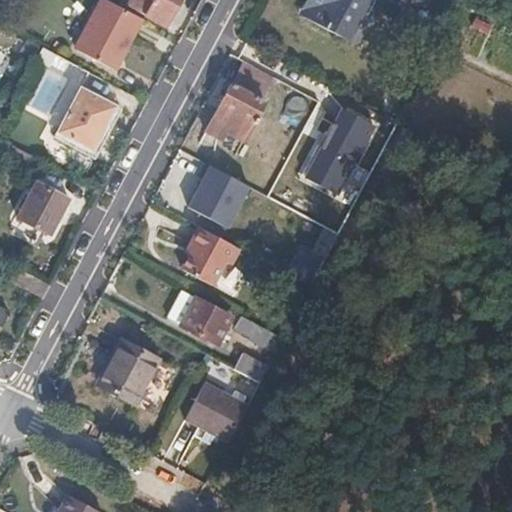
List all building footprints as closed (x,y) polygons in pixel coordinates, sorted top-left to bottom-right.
[(108,1),(105,0),(102,0),(75,51),(80,54),(108,1)] [(140,19),(141,20),(165,32),(181,0),(132,0),(130,5),(144,12),(140,19)] [(315,0),(306,18),(350,41),(372,0),(315,0)] [(113,72),(141,20),(140,19),(108,1),(80,54),(113,72)] [(98,94),(105,82),(76,66),(69,80),(98,94)] [(231,87),(208,132),(242,150),(265,105),(260,102),(265,92),(239,78),(234,89),(231,87)] [(95,152),(117,110),(68,82),(46,126),(95,152)] [(0,157),(20,168),(27,155),(0,140),(0,157)] [(36,176),(43,163),(27,155),(20,168),(36,176)] [(37,184),(19,219),(50,236),(68,200),(37,184)] [(236,264),(244,249),(203,227),(195,243),(199,245),(187,269),(217,286),(229,261),(236,264)] [(184,328),(184,329),(218,349),(234,320),(184,292),(169,320),(184,328)] [(0,306),(0,328),(9,311),(0,306)] [(252,339),(278,353),(286,336),(246,315),(238,328),(254,337),(252,339)] [(122,339),(98,385),(134,406),(159,359),(122,339)] [(237,371),(261,384),(270,367),(246,353),(237,371)] [(228,446),(242,419),(249,407),(208,386),(187,423),(228,446)] [(96,511),(66,496),(56,511),(96,511)]
